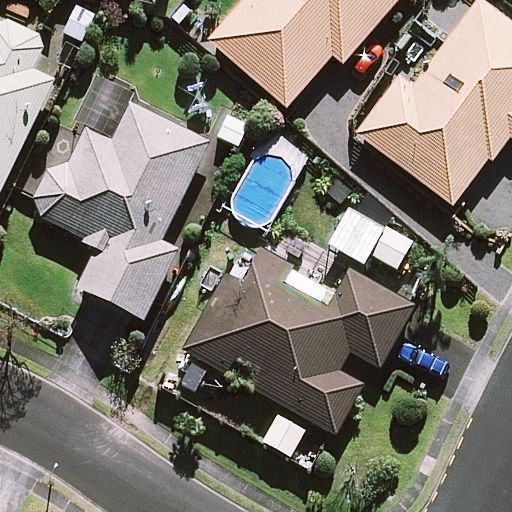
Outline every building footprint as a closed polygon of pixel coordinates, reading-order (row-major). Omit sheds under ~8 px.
[(399,0),(248,0),(209,45),(285,111),(332,57),(341,66),(399,0)] [(455,212),(507,143),(511,147),(511,31),(477,5),(413,90),(398,79),(354,136),(455,212)] [(0,191),(52,83),(29,72),(40,48),(0,28),(0,191)] [(159,246),(207,147),(131,110),(136,99),(95,79),(72,127),(85,134),(66,174),(56,169),(33,217),(98,248),(77,292),(143,324),(177,254),(159,246)] [(256,125),(227,111),(210,144),(239,158),(256,125)] [(385,235),(350,217),(332,252),(367,270),(385,235)] [(265,258),(245,280),(219,293),(185,355),(336,439),(363,391),(337,376),(349,354),(383,373),(417,312),(348,274),(326,313),(313,306),(322,289),(265,258)]
